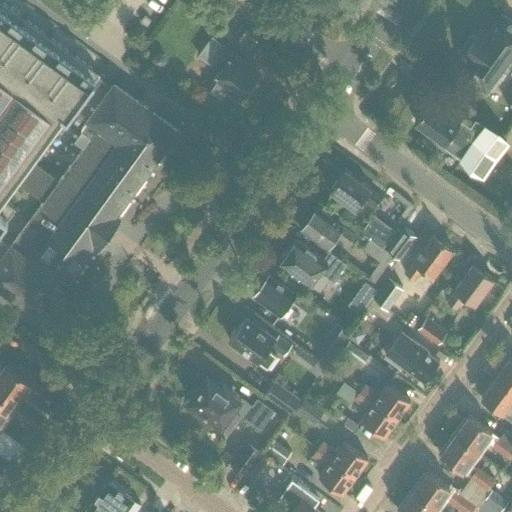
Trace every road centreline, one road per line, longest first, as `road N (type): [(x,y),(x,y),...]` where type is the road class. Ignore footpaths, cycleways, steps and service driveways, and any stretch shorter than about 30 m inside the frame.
road 1 (secondary): [(93,417),(323,107)]
road 2 (residential): [(511,298),(360,511)]
road 3 (tertiary): [(511,244),(486,235),(323,107)]
road 4 (residential): [(221,511),(93,417)]
